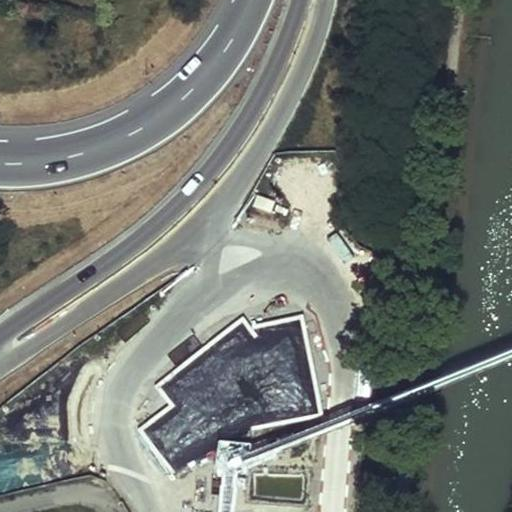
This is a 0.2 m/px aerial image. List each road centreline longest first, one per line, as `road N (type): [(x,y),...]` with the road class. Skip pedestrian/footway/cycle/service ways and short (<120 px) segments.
road 1 (motorway): [(0,339),(141,242),(192,196),(240,136),(303,0)]
road 2 (motorway): [(253,0),(211,68),(163,114),(77,155),(0,162)]
